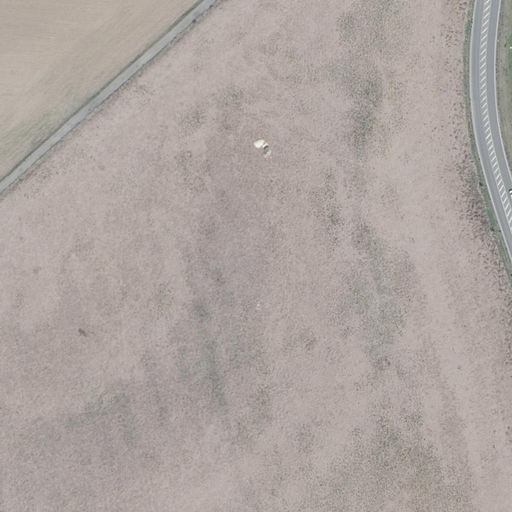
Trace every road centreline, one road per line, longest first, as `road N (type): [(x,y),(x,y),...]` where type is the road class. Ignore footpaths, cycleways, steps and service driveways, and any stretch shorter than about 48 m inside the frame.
road 1 (track): [(211,0),(0,188)]
road 2 (primary): [(480,0),(479,129),(511,246)]
road 3 (primary): [(511,195),(490,97),(495,0)]
